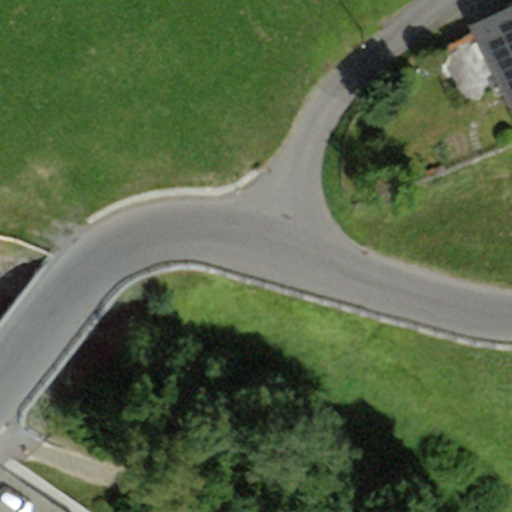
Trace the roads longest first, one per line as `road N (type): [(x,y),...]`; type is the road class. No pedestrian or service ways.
road 1 (unclassified): [(272,245),(218,229),(172,227),(98,250),(72,272),(0,376)]
road 2 (unclassified): [(272,245),(338,86),(441,0)]
road 3 (unclassified): [(511,316),(400,294),(272,245)]
